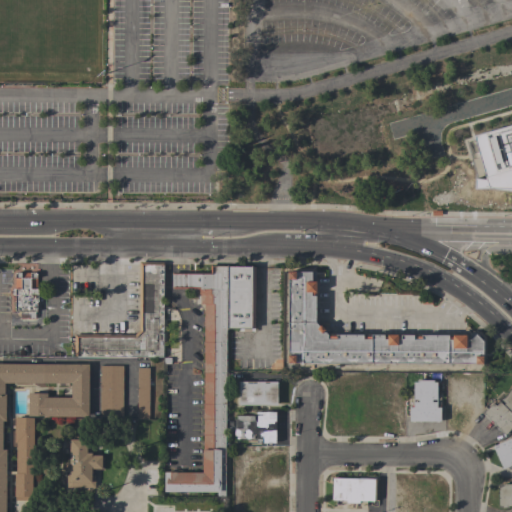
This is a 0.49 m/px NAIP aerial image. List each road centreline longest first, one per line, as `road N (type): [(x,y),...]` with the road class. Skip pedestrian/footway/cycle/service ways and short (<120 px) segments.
road 1 (primary): [(0,245),(265,247)]
road 2 (primary): [(410,239),(348,224),(230,221)]
road 3 (primary): [(356,250),(415,268),(511,338)]
road 4 (residential): [(309,456),(463,463)]
road 5 (primary): [(166,220),(40,219)]
road 6 (primary): [(511,305),(410,239)]
